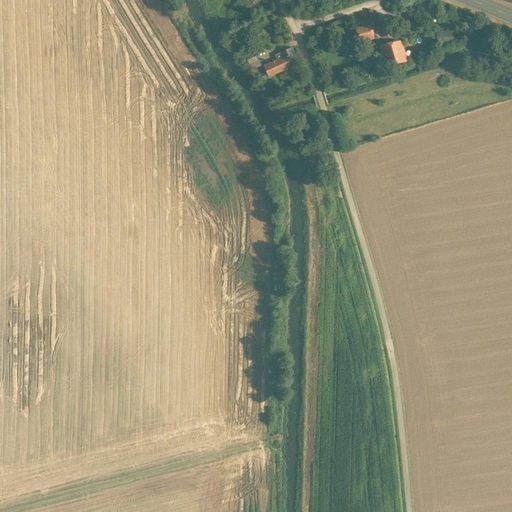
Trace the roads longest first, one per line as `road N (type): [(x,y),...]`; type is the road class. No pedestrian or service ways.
road 1 (track): [(10,511),(278,440),(288,211),(278,175),(174,0)]
road 2 (unclassified): [(277,0),(309,62),(381,300),(412,511)]
